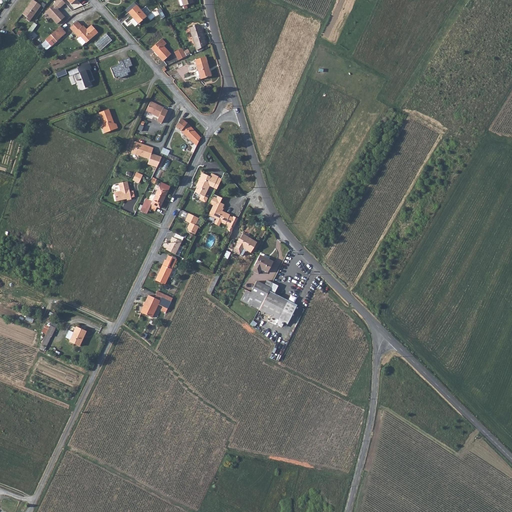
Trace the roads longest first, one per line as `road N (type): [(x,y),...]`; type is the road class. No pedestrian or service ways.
road 1 (unclassified): [(211,127),(28,511)]
road 2 (track): [(256,171),(318,44),(388,80),(377,96),(474,150),(483,136),(511,139)]
road 3 (track): [(226,451),(234,424),(150,348),(0,276)]
road 4 (tertiary): [(384,334),(280,226),(239,116)]
road 5 (track): [(190,267),(211,277),(203,295),(270,345),(265,360),(372,408)]
road 6 (track): [(153,80),(37,127),(0,237)]
road 7 (track): [(40,329),(124,144)]
road 8 (track): [(197,511),(226,451),(356,477)]
road 9 (unclassified): [(384,334),(348,511)]
road 10 (tertiary): [(511,460),(384,334)]
road 11 (residential): [(93,0),(211,127)]
road 12 (track): [(60,444),(192,511)]
road 13 (track): [(451,400),(483,294),(511,307)]
